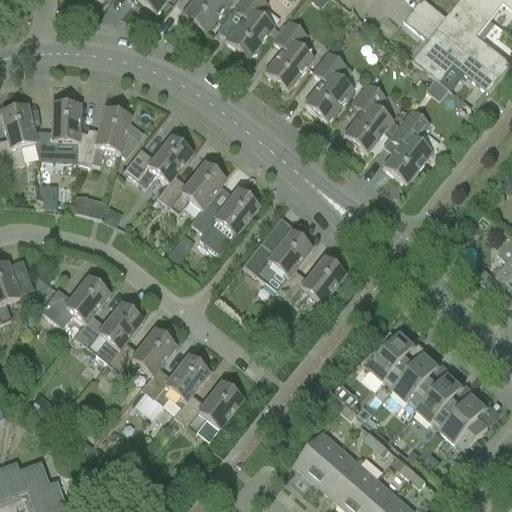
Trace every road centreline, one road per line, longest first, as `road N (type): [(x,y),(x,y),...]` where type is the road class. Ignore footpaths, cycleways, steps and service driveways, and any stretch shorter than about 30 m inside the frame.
road 1 (tertiary): [(43,55),(109,57),(170,76),(296,174)]
road 2 (residential): [(0,243),(20,236),(68,240),(117,265),(189,322)]
road 3 (tertiary): [(466,328),(411,246),(320,189)]
road 4 (tertiary): [(320,189),(387,276),(466,328)]
road 5 (residential): [(189,322),(296,174)]
